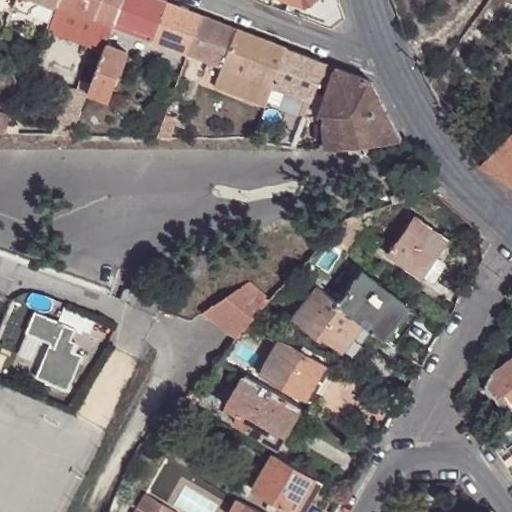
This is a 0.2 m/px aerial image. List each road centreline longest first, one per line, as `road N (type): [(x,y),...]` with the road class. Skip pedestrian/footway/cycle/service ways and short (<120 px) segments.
road 1 (tertiary): [(390,58),(459,186),(511,230)]
road 2 (residential): [(510,511),(474,460),(394,465),(367,511)]
road 3 (residential): [(390,58),(211,0)]
